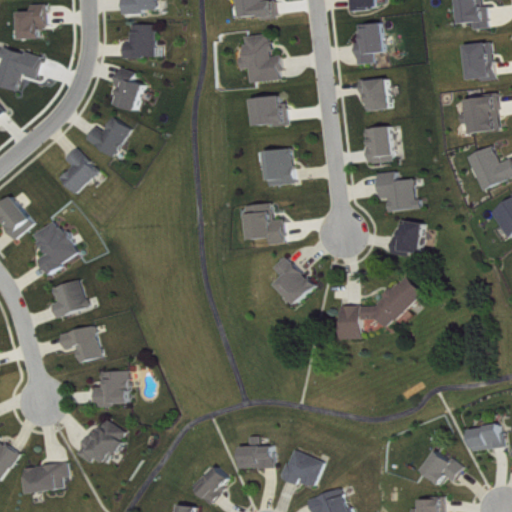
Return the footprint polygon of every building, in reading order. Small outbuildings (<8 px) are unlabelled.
[(132,0),(133,14),(154,14),(154,10),(166,10),(165,0),(132,0)] [(250,0),(251,17),(273,16),(273,19),(285,18),(284,1),(278,1),(277,0),(250,0)] [(362,0),(362,10),(387,10),(386,0),(362,0)] [(484,30),(500,28),(498,6),(493,7),(492,0),(468,0),(471,24),(483,23),(484,30)] [(53,39),(53,27),(57,27),(57,5),(42,5),(42,12),(30,12),(31,39),(53,39)] [(369,65),(386,63),(384,54),(397,52),(393,23),(369,26),(371,42),(366,43),(369,65)] [(165,25),(140,25),(140,43),(133,43),(133,58),(165,58),(165,25)] [(262,83),(294,80),(292,56),(284,56),(282,34),(256,37),(257,57),(252,57),(253,69),(260,69),(262,83)] [(476,45),(480,82),(506,79),(502,42),(476,45)] [(26,91),(32,74),(47,79),(54,59),(16,47),(4,84),(26,91)] [(147,73),(132,69),(121,103),(147,111),(155,85),(145,82),(147,73)] [(379,112),(403,110),(400,78),(372,81),(373,96),(377,96),(379,112)] [(0,119),(3,122),(15,112),(0,94),(0,119)] [(482,134),(511,130),(509,114),(511,114),(508,94),(477,98),(479,113),(471,114),(472,124),(480,123),(482,134)] [(264,99),(267,128),(297,125),(294,96),(264,99)] [(113,132),(105,127),(96,140),(123,158),(142,130),(123,117),(113,132)] [(405,162),(404,128),(378,129),(380,164),(405,162)] [(479,157),(493,191),(511,182),(511,162),(511,163),(504,146),(479,157)] [(75,159),(82,167),(70,178),(85,195),(109,172),(87,148),(75,159)] [(306,185),(304,150),(278,151),(280,186),(306,185)] [(392,199),(399,198),(400,212),(433,209),(432,199),(428,200),(425,179),(408,181),(408,172),(389,173),(392,199)] [(3,213),(25,240),(45,224),(22,197),(3,213)] [(258,206),(260,240),(280,239),(281,245),(296,244),(295,220),(284,221),(283,204),(258,206)] [(511,206),(502,213),(511,227),(511,206)] [(44,234),(55,255),(48,259),(56,274),(88,256),(69,220),(44,234)] [(405,237),(404,250),(433,253),(436,223),(412,221),(410,237),(405,237)] [(286,285),(307,306),(326,286),(296,257),(284,269),(293,278),(286,285)] [(352,340),(372,340),(372,320),(387,320),(397,329),(433,292),(416,276),(404,289),(401,289),(384,306),(351,307),(352,340)] [(68,302),(62,304),(68,319),(100,307),(90,279),(63,289),(68,302)] [(89,364),(113,358),(106,326),(71,334),(74,350),(86,347),(89,364)] [(112,388),(104,388),(105,406),(140,405),(138,371),(112,372),(112,388)] [(115,465),(133,442),(130,440),(135,433),(117,419),(103,438),(100,435),(86,454),(99,463),(104,456),(115,465)] [(480,428),(482,451),(511,448),(511,437),(511,426),(480,428)] [(0,477),(9,484),(29,453),(0,434),(0,477)] [(249,470),(285,468),(284,446),(271,447),(271,437),(260,438),(260,446),(251,447),(252,461),(248,461),(249,470)] [(325,487),(335,463),(304,450),(292,479),(307,485),(308,481),(325,487)] [(464,483),(473,468),(445,451),(432,473),(452,485),(457,478),(464,483)] [(37,494),(72,490),(71,479),(78,478),(76,464),(34,468),(37,494)] [(243,481),(226,465),(204,489),(221,504),(243,481)] [(363,511),(362,508),(358,509),(351,490),(319,499),(322,511),(363,511)] [(454,511),(454,498),(429,499),(430,509),(420,509),(420,511),(454,511)]
